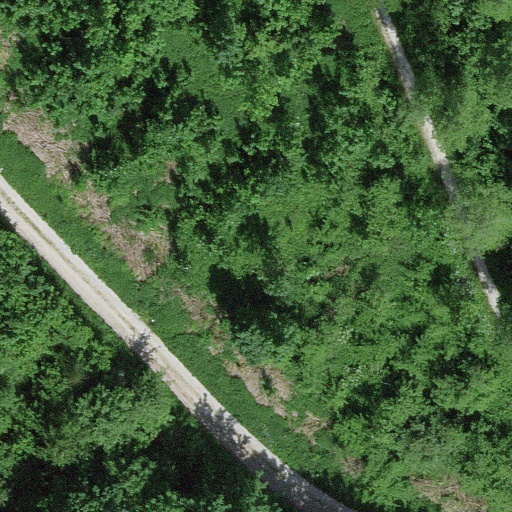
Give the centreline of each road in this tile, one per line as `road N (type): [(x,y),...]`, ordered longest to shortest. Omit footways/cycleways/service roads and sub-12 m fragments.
road 1 (track): [(336,511),(189,385),(0,184)]
road 2 (track): [(383,0),(511,318)]
